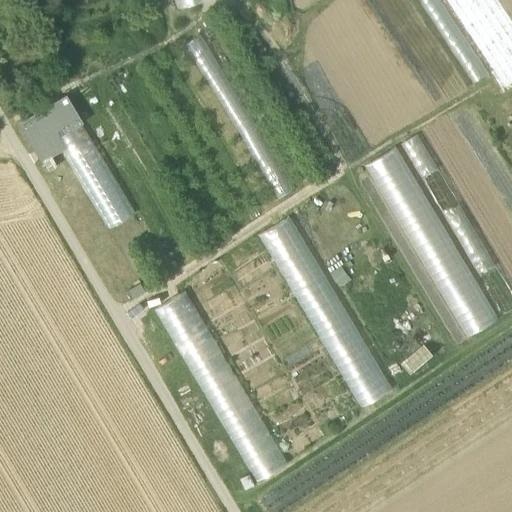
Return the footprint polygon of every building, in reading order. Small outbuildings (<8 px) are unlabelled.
[(182,43),(215,95),(230,85),(197,33),(182,43)] [(0,79),(0,90),(10,106),(33,92),(19,68),(0,79)] [(81,123),(64,96),(19,124),(35,151),(59,137),(81,123)] [(399,141),(414,177),(433,169),(418,133),(399,141)] [(66,148),(59,137),(35,151),(42,162),(66,148)] [(366,161),(458,336),(511,307),(511,302),(509,297),(495,304),(494,303),(483,310),(396,145),(366,161)] [(441,184),(426,193),(465,253),(480,244),(441,184)] [(352,408),(384,391),(292,213),(260,230),(352,408)] [(155,303),(245,483),(277,467),(188,287),(155,303)] [(397,360),(405,373),(430,358),(422,345),(397,360)]
